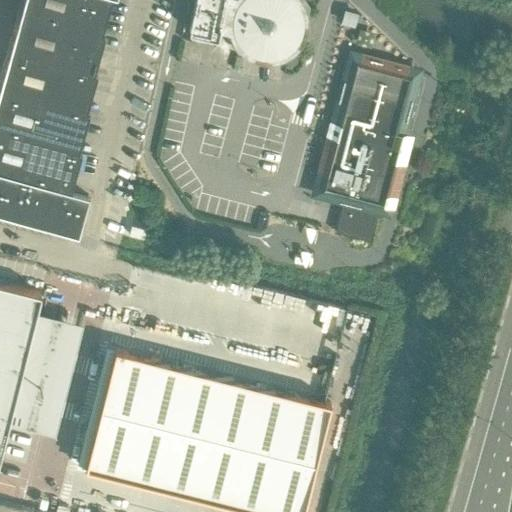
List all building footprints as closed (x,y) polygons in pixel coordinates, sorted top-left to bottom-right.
[(23,0),(0,84),(0,211),(77,233),(85,207),(88,194),(70,189),(81,150),(78,149),(89,111),(86,110),(97,72),(94,71),(105,32),(102,31),(110,0),(23,0)] [(194,0),(188,29),(217,35),(218,27),(230,30),(240,46),(260,50),(261,51),(264,51),(267,50),(269,50),(273,49),(276,48),(281,46),(285,43),(288,40),(291,36),(293,32),(295,27),(296,23),(296,20),(296,17),(296,13),(295,9),(294,6),(293,3),(292,1),(291,0),(194,0)] [(332,135),(318,190),(343,196),(334,231),(371,240),(380,206),(383,207),(384,204),(387,205),(390,194),(387,193),(396,160),(398,161),(406,133),(398,131),(408,94),(414,72),(353,56),(347,77),(336,122),(331,121),(328,134),(332,135)] [(145,227),(131,223),(129,233),(143,236),(145,227)] [(0,448),(15,388),(36,394),(42,369),(41,368),(47,345),(27,340),(40,290),(0,280),(0,448)] [(324,397),(107,343),(79,455),(297,509),(324,397)]
